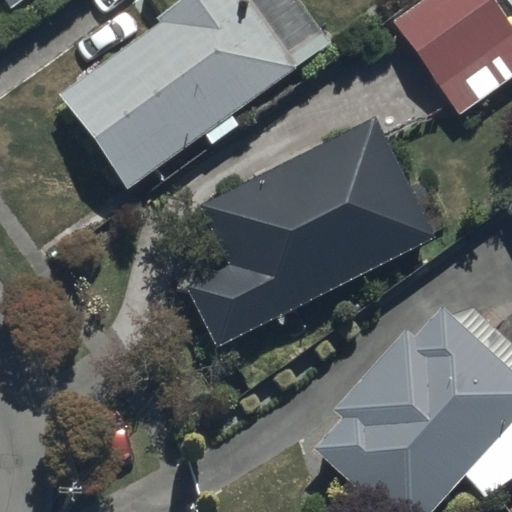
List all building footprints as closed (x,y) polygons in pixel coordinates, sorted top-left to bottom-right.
[(0,0),(0,10),(2,14),(22,0),(0,0)] [(327,43),(296,0),(170,0),(147,17),(152,23),(50,96),(118,192),(327,43)] [(511,39),(484,0),(413,0),(384,21),(450,115),(511,72),(511,39)] [(367,120),(192,207),(223,267),(180,288),(209,346),(426,238),(367,120)] [(511,196),(498,206),(511,225),(511,196)] [(423,511),(511,412),(511,380),(431,309),(404,340),(394,332),(324,411),(334,420),(308,449),(379,511),(423,511)]
